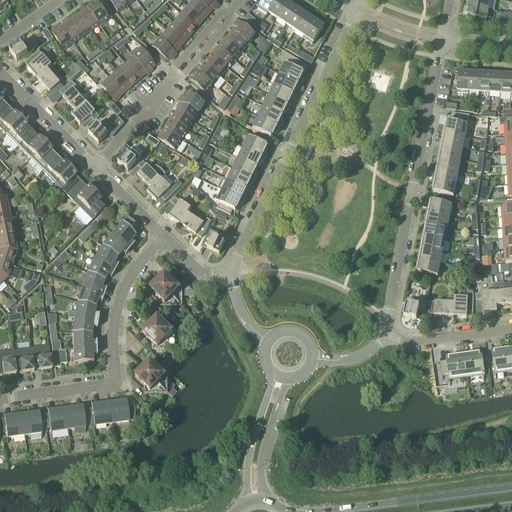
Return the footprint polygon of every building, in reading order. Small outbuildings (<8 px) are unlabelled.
[(126,6),(121,0),(107,0),(117,13),(126,6)] [(195,0),(188,9),(202,21),(209,13),(195,0)] [(211,0),(195,0),(209,13),(212,9),(214,11),(219,6),(211,0)] [(263,0),(257,9),(267,16),(277,0),(263,0)] [(282,0),(277,0),(267,16),(268,14),(277,20),(288,4),(282,0)] [(467,6),(467,7),(488,11),(490,0),(489,0),(470,0),(470,1),(469,2),(468,4),(467,5),(467,6)] [(158,2),(153,7),(156,11),(161,6),(158,2)] [(91,4),(86,8),(98,25),(107,19),(97,4),(93,6),(91,4)] [(288,4),(277,20),(286,26),(297,10),(288,4)] [(147,12),(151,16),(156,11),(153,7),(147,12)] [(164,7),(159,12),(162,15),(167,10),(164,7)] [(488,11),(467,7),(467,8),(467,10),(467,12),(467,13),(467,15),(467,17),(467,18),(486,22),(488,11)] [(87,10),(79,16),(89,31),(98,25),(86,8),(87,10)] [(188,9),(181,17),(195,29),(202,21),(188,9)] [(297,10),(286,26),(295,32),(306,16),(297,10)] [(162,15),(159,12),(154,17),(157,20),(162,15)] [(79,16),(70,22),(81,38),(89,31),(79,16)] [(306,16),(295,32),(304,37),(302,39),(303,40),(315,22),(306,16)] [(181,17),(174,25),(188,37),(195,29),(181,17)] [(142,18),(137,22),(140,26),(145,21),(142,18)] [(70,22),(61,28),(72,44),(81,38),(70,22)] [(131,27),(134,31),(140,26),(137,22),(131,27)] [(148,22),(143,27),(146,30),(151,25),(148,22)] [(236,29),(233,33),(247,45),(254,36),(238,22),(233,28),(236,29)] [(315,22),(303,40),(312,46),(324,28),(315,22)] [(174,25),(167,33),(181,45),(188,37),(174,25)] [(143,27),(138,32),(141,35),(146,30),(143,27)] [(72,44),(61,28),(57,31),(56,29),(51,33),(63,50),(72,44)] [(46,30),(41,33),(48,43),(53,40),(46,30)] [(167,33),(160,41),(176,55),(174,53),(181,45),(167,33)] [(233,33),(226,41),(240,53),(247,45),(233,33)] [(263,54),(270,44),(262,39),(256,49),(263,54)] [(25,41),(9,52),(17,63),(32,52),(25,41)] [(176,55),(160,41),(153,50),(167,62),(170,58),(172,60),(176,55)] [(226,41),(219,49),(233,61),(240,53),(226,41)] [(113,46),(110,42),(104,46),(106,50),(113,46)] [(120,44),(114,48),(117,52),(123,48),(120,44)] [(219,49),(212,57),(226,69),(233,61),(219,49)] [(295,51),(293,55),(311,65),(314,60),(302,54),(301,55),(295,51)] [(27,70),(36,80),(37,79),(36,79),(46,70),(47,70),(51,67),(38,52),(24,65),(28,69),(27,70)] [(142,52),(133,59),(148,75),(152,71),(151,69),(154,66),(142,52)] [(279,57),(276,61),(284,66),(279,76),(301,87),(301,85),(302,84),(302,83),(302,79),(302,78),(303,77),(303,76),(304,74),(304,73),(305,72),(306,71),(307,70),(308,69),(306,67),(283,53),(280,58),(279,57)] [(102,57),(96,61),(99,65),(105,60),(102,57)] [(212,57),(204,65),(219,78),(226,69),(212,57)] [(133,59),(125,66),(138,80),(145,74),(147,76),(148,75),(133,59)] [(261,59),(257,65),(261,68),(265,62),(261,59)] [(76,65),(81,71),(84,68),(79,62),(76,65)] [(196,71),(195,72),(212,86),(219,78),(204,65),(198,73),(196,71)] [(261,68),(257,65),(252,73),(257,75),(261,68)] [(125,66),(117,74),(130,88),(138,80),(125,66)] [(37,79),(36,80),(37,79),(49,94),(54,89),(58,94),(63,89),(47,71),(51,67),(47,70),(46,70),(36,79),(37,79)] [(212,86),(195,72),(191,77),(193,78),(190,82),(204,94),(212,86)] [(457,95),(468,96),(469,74),(458,73),(457,95)] [(117,74),(109,81),(121,95),(130,88),(117,74)] [(469,74),(468,96),(468,93),(479,94),(480,75),(469,74)] [(480,75),(479,94),(489,95),(491,75),(480,75)] [(491,75),(489,95),(500,95),(501,76),(491,75)] [(279,76),(274,87),(293,96),(294,95),(295,94),(295,93),(296,92),(298,91),(298,90),(300,88),(301,87),(279,76)] [(511,76),(501,76),(500,95),(511,96),(510,98),(511,98),(511,78),(511,76)] [(248,79),(244,86),(248,89),(252,82),(248,79)] [(121,95),(109,81),(101,88),(114,104),(119,99),(118,98),(121,95)] [(62,99),(75,113),(85,104),(68,86),(63,90),(67,94),(62,99)] [(248,89),(244,86),(239,93),(244,96),(248,89)] [(274,87),(268,98),(290,108),(291,107),(291,105),(291,103),(291,101),(292,99),(292,97),(293,96),(274,87)] [(100,91),(95,95),(101,101),(106,97),(100,91)] [(183,98),(180,103),(198,115),(204,105),(188,95),(185,99),(183,98)] [(268,98),(263,108),(282,118),(283,116),(284,115),(285,114),(287,112),(288,111),(289,109),(290,108),(268,98)] [(235,99),(230,106),(235,109),(239,102),(235,99)] [(182,105),(176,114),(192,124),(198,115),(180,103),(179,103),(182,105)] [(75,113),(71,117),(80,127),(90,118),(94,123),(99,118),(86,104),(85,104),(75,113)] [(113,106),(109,109),(117,119),(122,115),(113,106)] [(235,109),(230,106),(226,113),(230,116),(235,109)] [(263,108),(258,119),(279,130),(280,129),(280,128),(280,127),(281,126),(281,125),(281,123),(281,122),(281,121),(282,119),(282,118),(263,108)] [(7,109),(0,115),(0,130),(5,135),(20,120),(14,114),(13,115),(7,109)] [(176,114),(170,123),(186,133),(192,124),(176,114)] [(441,134),(464,139),(469,118),(451,115),(449,123),(446,123),(445,124),(445,126),(444,127),(443,129),(442,131),(441,132),(441,134)] [(258,119),(252,130),(272,140),(273,138),(274,136),(275,135),(276,134),(277,133),(278,131),(279,130),(258,119)] [(500,126),(503,126),(504,137),(511,136),(511,119),(499,120),(500,126)] [(20,120),(5,135),(17,148),(31,133),(25,128),(26,127),(20,120)] [(101,122),(88,137),(98,146),(111,131),(101,122)] [(170,123),(164,132),(180,142),(186,133),(170,123)] [(218,128),(214,135),(219,138),(223,131),(218,128)] [(180,142),(164,132),(162,136),(160,134),(157,140),(174,151),(180,142)] [(31,133),(17,148),(29,160),(45,145),(38,138),(37,139),(31,133)] [(464,139),(441,134),(441,135),(441,136),(441,137),(441,139),(441,140),(441,141),(441,143),(441,145),(441,146),(462,151),(464,139)] [(219,138),(214,135),(210,143),(215,145),(219,138)] [(159,144),(148,137),(145,142),(156,149),(159,144)] [(248,138),(243,149),(264,160),(265,159),(265,158),(266,156),(266,155),(266,153),(266,151),(267,150),(267,148),(248,138)] [(45,145),(29,160),(42,172),(56,158),(50,152),(51,151),(45,145)] [(162,157),(167,149),(160,145),(155,153),(162,157)] [(121,150),(126,154),(117,165),(128,173),(140,159),(130,150),(125,146),(121,150)] [(436,156),(436,158),(460,162),(462,151),(441,146),(441,148),(440,149),(439,151),(438,153),(437,155),(436,156)] [(243,149),(238,160),(257,170),(257,169),(258,167),(260,166),(260,165),(262,164),(263,163),(263,162),(264,160),(243,149)] [(207,150),(204,157),(208,159),(212,152),(207,150)] [(208,159),(204,157),(200,165),(205,167),(208,159)] [(56,158),(42,172),(54,185),(69,169),(63,163),(62,164),(56,158)] [(460,162),(436,158),(436,159),(436,161),(436,163),(437,165),(437,167),(437,168),(436,169),(436,170),(458,174),(460,162)] [(189,164),(182,159),(178,165),(186,170),(189,164)] [(238,160),(232,171),(254,182),(254,180),(255,179),(255,178),(255,177),(255,176),(255,174),(256,173),(256,171),(257,170),(238,160)] [(137,176),(150,190),(151,190),(160,181),(161,180),(165,176),(164,174),(159,169),(156,167),(151,172),(142,163),(137,167),(142,172),(137,176)] [(69,169),(54,185),(66,197),(80,183),(75,177),(76,176),(69,169)] [(432,180),(432,181),(455,186),(458,174),(436,170),(436,171),(435,173),(435,175),(433,177),(433,178),(432,179),(432,180)] [(197,171),(193,179),(198,181),(201,174),(197,171)] [(232,171),(227,182),(246,191),(247,190),(248,188),(249,187),(251,186),(252,184),(253,183),(254,182),(232,171)] [(9,176),(5,172),(0,176),(4,181),(9,176)] [(15,184),(12,179),(7,184),(11,188),(15,184)] [(31,183),(26,179),(22,184),(26,188),(31,183)] [(150,190),(151,190),(147,194),(156,203),(161,199),(165,203),(181,187),(177,182),(169,189),(161,180),(160,181),(151,190),(150,190)] [(475,182),(473,190),(478,191),(480,182),(475,181),(475,180),(471,180),(471,182),(475,182)] [(455,186),(432,181),(431,183),(431,184),(431,185),(432,186),(432,187),(432,189),(432,191),(432,193),(432,194),(453,198),(455,186)] [(227,182),(222,192),(243,203),(244,202),(244,201),(244,200),(245,198),(245,197),(245,196),(245,195),(245,194),(246,192),(246,191),(227,182)] [(80,183),(66,197),(79,209),(94,194),(87,188),(86,189),(80,183)] [(32,184),(26,190),(31,195),(37,189),(32,184)] [(42,188),(32,198),(32,199),(34,205),(46,192),(42,188)] [(197,198),(200,195),(195,190),(192,193),(197,198)] [(219,205),(216,210),(230,217),(232,212),(235,213),(236,211),(238,210),(239,208),(240,207),(241,206),(242,205),(243,203),(222,192),(216,204),(219,205)] [(94,194),(79,209),(91,222),(105,208),(99,201),(100,200),(94,194)] [(486,195),(481,194),(479,203),(487,203),(489,196),(486,195)] [(168,219),(179,226),(180,225),(179,225),(187,214),(190,210),(175,199),(171,204),(176,208),(168,219)] [(425,213),(425,214),(449,219),(451,207),(430,203),(430,204),(429,206),(428,208),(427,210),(426,211),(426,212),(426,213),(425,213)] [(7,206),(0,206),(0,217),(9,216),(7,206)] [(208,211),(214,216),(218,213),(212,207),(208,211)] [(511,207),(501,209),(501,219),(511,218),(511,207)] [(180,225),(179,226),(180,226),(195,237),(196,236),(201,239),(208,229),(211,223),(207,220),(203,226),(187,215),(190,210),(187,214),(179,225),(180,225)] [(38,216),(42,220),(47,215),(43,211),(38,216)] [(449,219),(425,214),(425,215),(425,216),(425,217),(425,219),(425,221),(425,222),(426,224),(426,225),(425,227),(446,231),(449,219)] [(102,215),(96,222),(100,226),(107,220),(102,215)] [(9,216),(0,217),(0,228),(11,226),(9,216)] [(121,224),(111,236),(129,251),(134,245),(130,243),(135,237),(132,235),(138,229),(127,218),(121,224)] [(511,218),(501,219),(502,230),(511,229),(511,218)] [(11,226),(0,228),(0,239),(13,237),(11,226)] [(90,227),(84,234),(88,238),(95,232),(90,227)] [(421,237),(420,238),(444,243),(446,231),(425,227),(425,228),(424,230),(423,232),(422,234),(421,235),(421,236),(421,237)] [(511,229),(502,230),(502,241),(511,240),(511,229)] [(49,231),(43,237),(46,240),(53,234),(49,231)] [(209,231),(201,249),(219,257),(227,239),(209,231)] [(84,234),(78,240),(82,244),(88,238),(84,234)] [(111,236),(101,247),(117,258),(121,253),(125,256),(129,251),(111,236)] [(13,237),(0,239),(0,250),(20,247),(20,245),(19,243),(16,242),(14,243),(13,237)] [(444,243),(420,238),(420,240),(420,242),(420,243),(421,245),(421,246),(421,248),(421,249),(421,250),(442,254),(444,243)] [(478,240),(472,240),(469,241),(470,248),(473,247),(473,249),(478,248),(478,240)] [(511,240),(502,241),(503,252),(511,251),(511,240)] [(0,261),(12,266),(16,253),(19,253),(21,249),(20,247),(0,250),(0,261)] [(101,247),(94,260),(114,272),(117,266),(114,264),(117,258),(101,247)] [(52,248),(48,252),(54,258),(58,254),(52,248)] [(478,248),(473,249),(473,257),(469,257),(469,259),(479,261),(478,248)] [(416,260),(416,261),(439,266),(442,254),(421,250),(420,252),(420,253),(419,255),(418,256),(418,257),(417,258),(416,260)] [(511,251),(503,252),(504,263),(508,263),(509,266),(511,265),(511,251)] [(64,253),(58,260),(62,264),(69,258),(64,253)] [(58,260),(52,266),(56,270),(62,264),(58,260)] [(94,260),(86,274),(104,282),(107,277),(111,279),(114,272),(94,260)] [(7,279),(11,268),(12,266),(0,261),(0,278),(4,282),(7,279)] [(439,266),(416,261),(416,262),(416,263),(416,265),(416,266),(416,268),(416,270),(416,271),(416,272),(416,273),(416,274),(419,275),(418,281),(433,284),(435,278),(437,278),(439,266)] [(509,274),(509,272),(509,266),(500,267),(500,268),(501,274),(509,274)] [(493,277),(501,276),(501,274),(500,268),(492,268),(493,277)] [(86,275),(81,289),(103,297),(106,290),(101,289),(104,282),(86,274),(86,275)] [(174,274),(173,274),(171,277),(178,285),(181,282),(181,281),(174,274)] [(165,276),(157,283),(182,308),(182,285),(174,285),(165,276)] [(182,308),(157,283),(150,291),(159,300),(159,308),(182,308)] [(81,289),(76,304),(95,308),(97,302),(101,304),(103,297),(81,289)] [(511,291),(494,294),(493,294),(495,307),(496,307),(511,305),(511,291)] [(453,318),(453,319),(466,319),(466,313),(472,313),(473,300),(473,294),(468,293),(468,299),(455,298),(454,304),(453,318)] [(493,294),(494,294),(494,293),(475,296),(475,302),(481,302),(483,315),(496,313),(496,307),(495,307),(493,294)] [(12,299),(7,303),(11,307),(16,303),(12,299)] [(422,323),(426,304),(407,300),(403,319),(422,323)] [(434,316),(453,318),(454,304),(429,302),(428,315),(434,315),(434,316)] [(11,307),(7,303),(3,307),(7,311),(11,307)] [(76,304),(74,319),(97,323),(98,316),(94,315),(95,309),(95,308),(76,304)] [(74,319),(72,335),(91,336),(92,329),(96,330),(97,323),(74,319)] [(157,320),(150,327),(174,352),(174,329),(167,329),(157,320)] [(174,352),(150,327),(142,335),(152,344),(152,352),(174,352)] [(91,336),(72,335),(72,350),(96,349),(95,342),(91,342),(91,336)] [(48,347),(29,349),(33,373),(33,371),(38,371),(39,372),(51,370),(48,347)] [(29,349),(12,352),(15,375),(15,374),(20,373),(21,374),(33,373),(29,349)] [(96,349),(72,350),(73,366),(92,363),(92,357),(96,356),(96,349)] [(511,372),(509,349),(502,350),(502,351),(491,353),(494,374),(511,372)] [(15,375),(12,352),(0,353),(0,375),(2,375),(3,377),(15,375)] [(469,354),(463,355),(466,378),(483,375),(480,354),(469,356),(469,354)] [(466,378),(463,355),(457,356),(457,357),(446,359),(446,363),(440,364),(442,377),(448,376),(449,380),(466,378)] [(150,363),(143,371),(167,395),(167,373),(159,373),(150,363)] [(167,395),(143,371),(135,378),(145,388),(145,395),(167,395)] [(111,425),(108,402),(101,403),(102,405),(91,406),(94,427),(111,425)] [(114,402),(108,402),(111,425),(128,423),(128,420),(134,419),(134,417),(134,416),(134,414),(134,413),(134,411),(134,410),(134,408),(133,407),(133,405),(132,404),(126,405),(125,402),(114,403),(114,402)] [(70,407),(64,408),(67,431),(84,429),(81,407),(71,409),(70,407)] [(67,431),(64,408),(58,409),(58,411),(47,412),(50,433),(67,431)] [(27,413),(20,414),(24,437),(41,434),(38,413),(27,415),(27,413)] [(3,418),(4,420),(1,420),(3,434),(6,433),(6,439),(24,437),(20,414),(14,415),(14,417),(3,418)]
